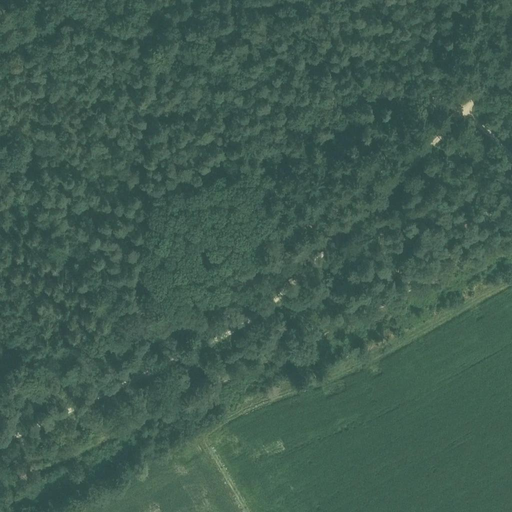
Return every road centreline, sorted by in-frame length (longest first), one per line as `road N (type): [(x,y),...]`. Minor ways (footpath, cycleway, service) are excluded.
road 1 (track): [(465,113),(259,313),(0,443)]
road 2 (track): [(0,489),(511,232)]
road 3 (track): [(465,113),(416,91),(302,100),(272,94),(94,20),(66,0)]
